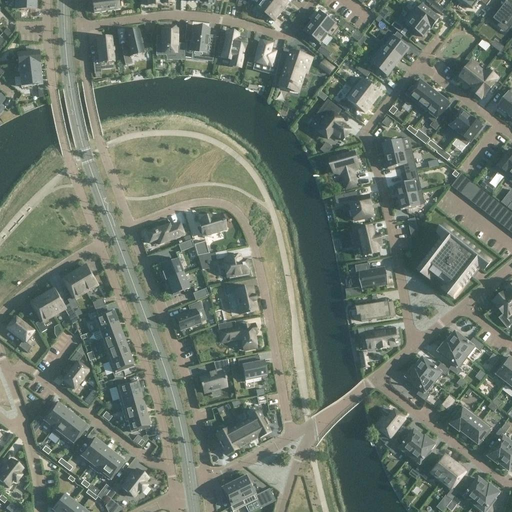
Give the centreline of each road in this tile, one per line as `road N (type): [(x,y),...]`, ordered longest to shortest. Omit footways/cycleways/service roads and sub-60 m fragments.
road 1 (tertiary): [(63,29),(81,144),(170,387),(190,489)]
road 2 (residential): [(130,226),(209,200),(240,215),(255,253),(290,436)]
road 3 (residential): [(413,348),(366,131),(419,61)]
road 4 (residential): [(207,481),(184,374),(130,226)]
road 5 (residential): [(80,26),(193,15),(285,34),(314,0)]
road 6 (residential): [(47,0),(57,116),(98,242)]
road 7 (residential): [(98,242),(152,388),(168,461)]
road 8 (residential): [(130,226),(97,136),(80,26)]
road 9 (residential): [(511,485),(374,380)]
road 10 (residential): [(41,379),(150,461),(168,461)]
road 11 (residential): [(0,314),(98,242)]
